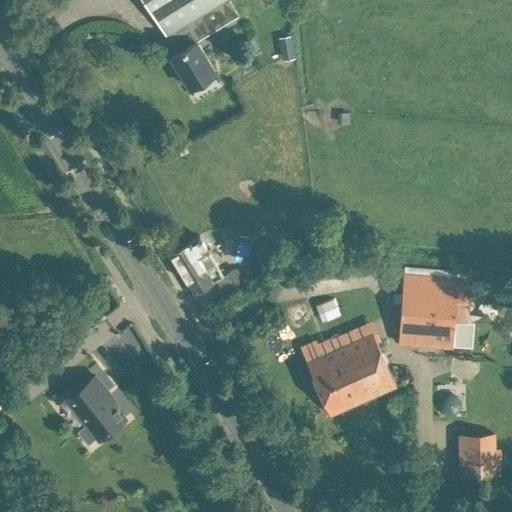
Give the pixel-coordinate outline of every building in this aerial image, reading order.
[(146,0),(167,34),(171,31),(185,22),(196,40),(237,15),(227,0),(146,0)] [(178,51),(171,55),(190,86),(207,76),(215,71),(196,40),(185,22),(171,31),(179,44),(175,46),(178,51)] [(222,292),(239,281),(236,267),(224,274),(200,234),(169,252),(194,292),(215,280),(222,292)] [(338,259),(322,262),(324,271),(340,268),(338,259)] [(470,278),(404,272),(403,274),(431,276),(430,295),(402,292),(398,341),(452,346),(458,278),(470,279),(470,278)] [(375,331),(325,353),(307,361),(330,412),(398,382),(375,331)] [(115,400),(95,374),(67,397),(99,438),(125,417),(113,401),(115,400)] [(496,433),(459,433),(460,477),(496,477),(496,433)]
